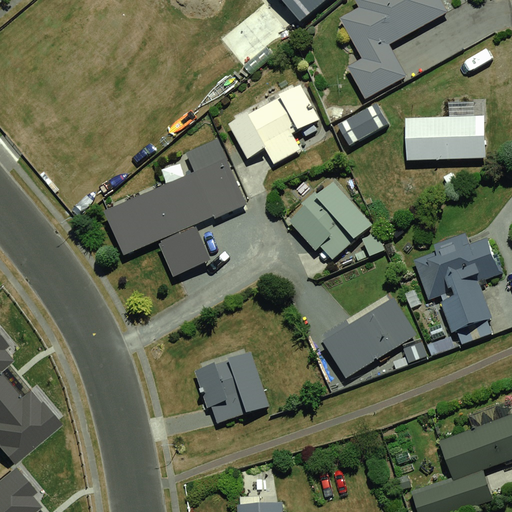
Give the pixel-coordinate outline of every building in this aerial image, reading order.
[(285,0),(304,23),(331,0),(285,0)] [(342,68),(360,98),(402,74),(380,36),(434,6),(430,0),(355,0),(361,10),(339,23),(359,58),(342,68)] [(299,84),(225,124),(247,163),(320,123),(299,84)] [(340,130),(354,153),(393,129),(380,106),(340,130)] [(485,113),(401,116),(403,162),(486,159),(485,113)] [(194,176),(102,211),(120,256),(157,242),(169,273),(211,257),(199,225),(241,209),(215,142),(186,153),(194,176)] [(327,177),(286,214),(331,264),(372,228),(327,177)] [(484,239),(407,264),(419,300),(431,296),(444,335),(485,321),(471,278),(494,270),(484,239)] [(389,295),(319,335),(342,376),(413,336),(389,295)] [(0,345),(0,456),(8,464),(51,422),(24,389),(13,398),(0,382),(0,361),(8,354),(0,345)] [(188,371),(203,420),(258,404),(243,355),(188,371)] [(445,482),(407,495),(412,511),(435,511),(493,493),(484,468),(511,458),(511,414),(432,441),(445,482)] [(0,471),(0,511),(19,511),(16,508),(28,498),(0,471)] [(278,511),(278,497),(228,501),(228,511),(278,511)]
